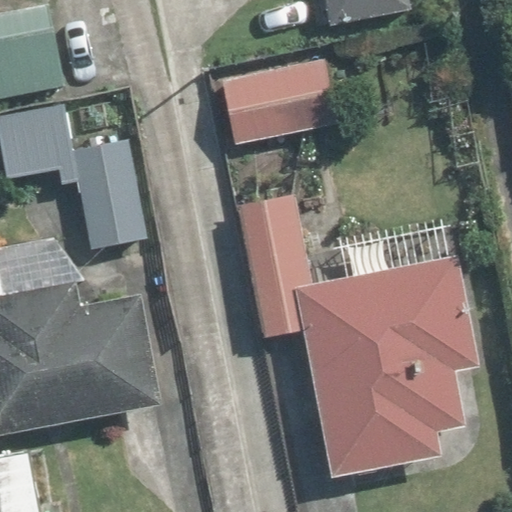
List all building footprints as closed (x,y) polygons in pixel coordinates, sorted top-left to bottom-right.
[(419,0),(329,0),(333,26),(421,13),(419,0)] [(55,4),(0,14),(0,97),(70,84),(55,4)] [(332,58),(230,78),(242,140),(345,120),(332,58)] [(76,103),(7,112),(15,175),(59,169),(60,182),(88,178),(97,247),(157,239),(144,137),(81,144),(76,103)] [(274,336),(317,328),(344,472),(454,451),(450,431),(474,426),(463,368),(487,364),(466,251),(322,277),(306,193),(249,204),(274,336)] [(92,287),(86,247),(0,259),(0,426),(171,400),(152,278),(92,287)]
